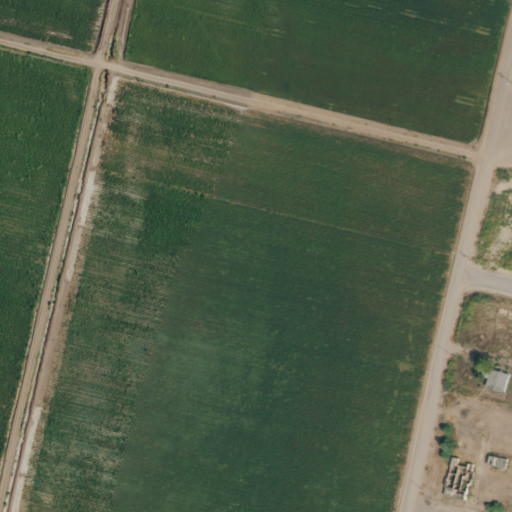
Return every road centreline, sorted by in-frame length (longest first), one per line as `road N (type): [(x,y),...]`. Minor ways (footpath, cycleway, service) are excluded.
road 1 (residential): [(400,511),(511,21)]
road 2 (track): [(0,39),(476,154)]
